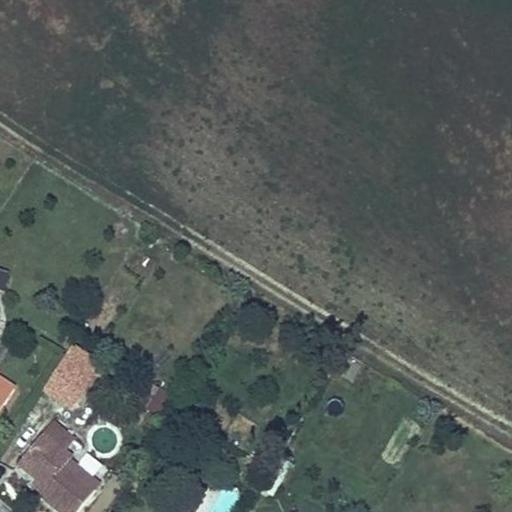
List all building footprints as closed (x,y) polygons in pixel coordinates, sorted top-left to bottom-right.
[(66,358),(48,385),(74,403),(92,376),(66,358)] [(0,413),(15,390),(0,380),(0,413)] [(165,417),(171,392),(148,386),(142,411),(165,417)] [(66,467),(71,461),(72,459),(65,453),(74,441),(53,424),(14,471),(33,487),(38,481),(47,488),(42,494),(40,496),(59,511),(79,511),(96,492),(66,467)] [(101,485),(71,461),(66,467),(96,492),(101,485)] [(33,487),(42,494),(47,488),(38,481),(33,487)]
